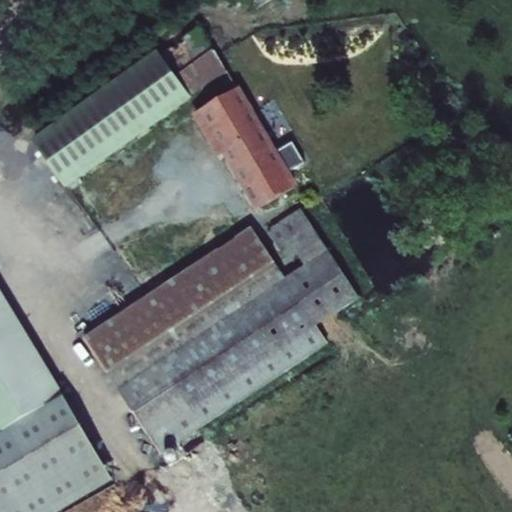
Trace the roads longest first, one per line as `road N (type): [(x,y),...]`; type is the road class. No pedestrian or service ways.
road 1 (unknown): [(52,290),(161,484)]
road 2 (unknown): [(52,290),(211,178)]
